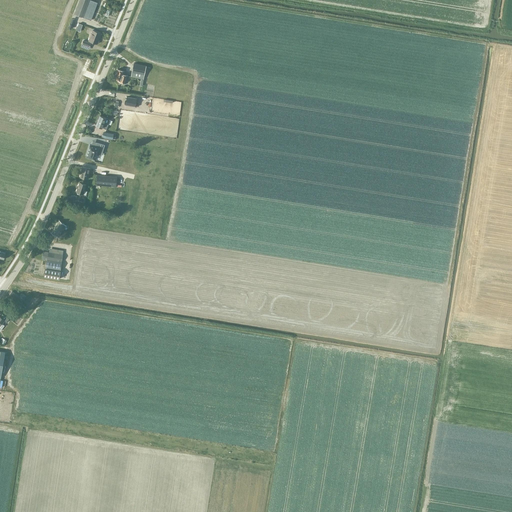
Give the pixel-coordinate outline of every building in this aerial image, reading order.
[(100,7),(96,6),(97,3),(89,0),(79,0),(75,14),(91,20),(97,23),(100,15),(97,14),(100,7)] [(102,33),(92,30),(88,42),(83,40),(81,47),(89,50),(91,43),(91,42),(97,44),(102,33)] [(134,63),(131,77),(144,79),(146,66),(134,63)] [(127,74),(123,73),(124,71),(117,69),(115,78),(119,80),(119,81),(121,81),(121,83),(124,84),(125,82),(127,74)] [(136,98),(127,97),(125,105),(135,106),(136,98)] [(100,115),(96,125),(102,128),(106,129),(108,124),(110,119),(106,118),(100,115)] [(90,145),(86,157),(94,160),(95,159),(97,151),(102,152),(104,145),(97,143),(95,147),(90,145)] [(90,169),(83,167),(80,177),(88,179),(90,169)] [(123,177),(117,177),(117,178),(97,175),(96,186),(116,188),(116,187),(122,187),(123,177)] [(76,192),(77,193),(79,194),(80,193),(83,195),(87,184),(79,182),(76,192)] [(66,226),(59,221),(51,232),(58,237),(66,226)] [(42,259),(62,262),(63,255),(63,254),(63,251),(49,248),(49,252),(44,251),(42,259)] [(60,271),(62,262),(47,260),(45,269),(44,277),(59,280),(60,271)] [(12,291),(7,297),(23,309),(28,303),(24,300),(26,296),(21,292),(18,296),(12,291)] [(6,323),(9,319),(3,314),(0,317),(0,316),(0,331),(4,326),(2,324),(4,321),(6,323)] [(0,377),(1,378),(1,376),(4,358),(8,358),(8,355),(5,355),(5,352),(0,351),(0,377)]
